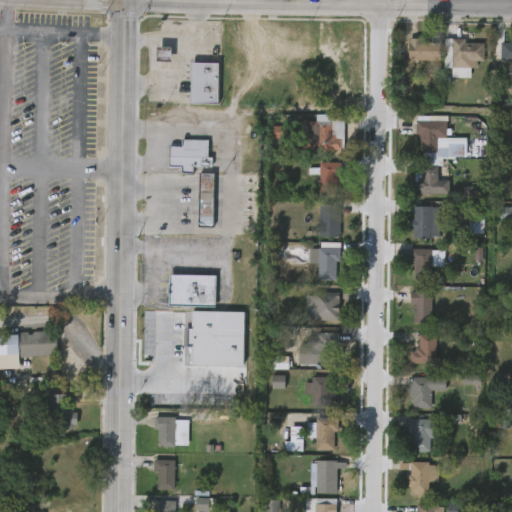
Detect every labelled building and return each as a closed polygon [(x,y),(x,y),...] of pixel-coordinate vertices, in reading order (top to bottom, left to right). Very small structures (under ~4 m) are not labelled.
[(438,42),(438,60),(406,59),(406,38),(420,38),(420,42),(438,42)] [(464,38),(464,42),(482,43),(482,61),(466,60),(465,68),(454,68),(454,60),(450,60),(450,38),(464,38)] [(511,61),(502,61),(502,43),(511,43),(511,61)] [(434,79),(441,79),(441,88),(459,88),(460,79),(466,79),(466,72),(474,72),(474,54),(455,53),(455,50),(434,49),(434,79)] [(398,71),(429,71),(430,51),(398,51),(398,71)] [(511,71),(511,52),(490,53),(490,72),(511,71)] [(160,72),(160,58),(146,58),(146,72),(160,72)] [(220,105),(191,105),(192,63),(220,63),(220,105)] [(180,115),(208,115),(208,74),(180,73),(180,115)] [(428,115),(428,121),(445,121),(445,138),(436,138),(436,151),(418,151),(418,133),(414,133),(415,115),(428,115)] [(330,122),(330,135),(334,135),(334,139),(340,139),(340,150),(314,150),(314,139),(308,139),(308,128),(314,128),(314,121),(330,122)] [(427,149),(435,149),(435,133),(407,132),(407,162),(426,163),(427,149)] [(275,149),(276,138),(263,137),(262,148),(275,149)] [(209,141),(209,158),(213,158),(213,168),(194,168),(194,175),(181,174),(181,169),(169,168),(170,147),(182,147),(182,140),(209,141)] [(436,166),(436,180),(447,181),(447,194),(409,193),(409,182),(412,182),(413,172),(408,172),(408,166),(419,167),(420,158),(444,158),(444,166),(436,166)] [(339,169),(339,176),(335,176),(335,195),(318,194),(318,174),(306,174),(306,167),(318,168),(318,163),(339,163),(339,169)] [(331,174),(310,173),(309,200),(330,200),(331,174)] [(215,174),(214,229),(199,228),(200,174),(215,174)] [(438,205),(438,191),(427,191),(427,179),(410,179),(410,193),(404,193),(404,205),(438,205)] [(203,238),(204,184),(190,184),(189,237),(203,238)] [(339,236),(318,236),(318,204),(339,204),(339,236)] [(431,206),(431,207),(437,208),(436,236),(412,236),(412,231),(410,231),(412,206),(431,206)] [(329,248),(330,215),(310,214),(309,247),(329,248)] [(428,249),(429,218),(402,217),(401,248),(428,249)] [(503,218),(490,217),(489,231),(502,232),(503,218)] [(458,244),(472,244),(473,228),(459,228),(458,244)] [(334,261),(334,279),(316,279),(316,262),(308,262),(308,248),(338,248),(338,261),(334,261)] [(430,250),(443,251),(443,266),(430,265),(430,280),(412,280),(412,261),(408,261),(408,250),(430,250)] [(433,277),(434,260),(402,260),(401,291),(421,292),(421,277),(433,277)] [(399,269),(399,261),(388,261),(388,269),(399,269)] [(213,301),(213,308),(166,307),(166,275),(213,276),(213,301)] [(328,287),(328,292),(329,292),(329,305),(333,305),(332,309),(338,309),(338,321),(311,320),(311,316),(305,316),(305,295),(312,295),(312,292),(315,292),(315,286),(328,287)] [(430,292),(430,323),(412,323),(412,305),(409,305),(409,292),(430,292)] [(421,302),(401,302),(401,333),(421,334),(421,302)] [(328,304),(296,304),(296,331),(328,330),(328,304)] [(333,365),(300,365),(300,346),(304,346),(304,337),(315,337),(315,333),(337,333),(337,347),(333,347),(333,365)] [(0,334),(51,334),(52,356),(13,358),(13,354),(2,355),(1,345),(0,345),(0,334)] [(435,363),(408,363),(408,350),(414,350),(414,347),(418,347),(418,334),(435,334),(435,363)] [(0,365),(9,365),(8,346),(0,345),(0,365)] [(398,374),(425,374),(426,345),(408,345),(408,360),(399,360),(398,374)] [(327,385),(327,389),(330,389),(330,395),(336,395),(336,405),(309,405),(309,393),(301,393),(302,382),(309,382),(309,376),(327,376),(327,385)] [(444,380),(444,390),(429,390),(429,409),(410,408),(411,402),(408,402),(408,394),(406,394),(407,378),(444,379),(444,380)] [(274,386),(262,386),(262,399),(274,399),(274,386)] [(301,415),(326,416),(327,388),(302,387),(301,393),(294,393),(294,404),(301,404),(301,415)] [(421,401),(435,401),(435,388),(399,389),(399,419),(421,419),(421,401)] [(67,404),(67,407),(73,407),(73,412),(78,412),(78,423),(73,423),(73,429),(53,429),(53,409),(36,408),(36,393),(68,393),(68,403),(67,404)] [(56,405),(41,405),(41,437),(66,438),(67,420),(56,419),(56,405)] [(173,422),(172,448),(155,448),(155,430),(152,430),(152,417),(173,417),(173,422)] [(332,451),(314,451),(315,418),(337,419),(336,432),(333,432),(332,451)] [(429,421),(428,450),(410,450),(411,432),(407,432),(407,418),(429,419),(429,421)] [(293,423),(280,423),(279,437),(267,437),(266,461),(293,462),(293,423)] [(424,430),(399,430),(399,462),(419,462),(419,448),(424,448),(424,430)] [(323,461),(323,441),(327,442),(327,433),(296,432),(296,448),(305,448),(305,461),(323,461)] [(172,460),(172,490),(155,490),(155,472),(151,472),(151,460),(172,460)] [(338,460),(338,462),(349,462),(349,468),(338,468),(338,493),(317,492),(317,487),(316,487),(316,494),(301,493),(301,486),(311,486),(311,463),(317,463),(317,460),(338,460)] [(427,462),(427,465),(436,465),(436,482),(427,482),(427,494),(408,494),(408,487),(406,487),(406,475),(409,475),(409,470),(398,470),(398,463),(427,462)] [(146,500),(163,501),(164,470),(144,470),(143,483),(147,483),(146,500)] [(303,511),(304,498),(335,499),(334,511),(303,511)] [(173,504),(173,511),(150,511),(150,500),(173,501),(173,504)] [(466,502),(466,503),(475,504),(475,511),(446,511),(447,502),(466,502)]
